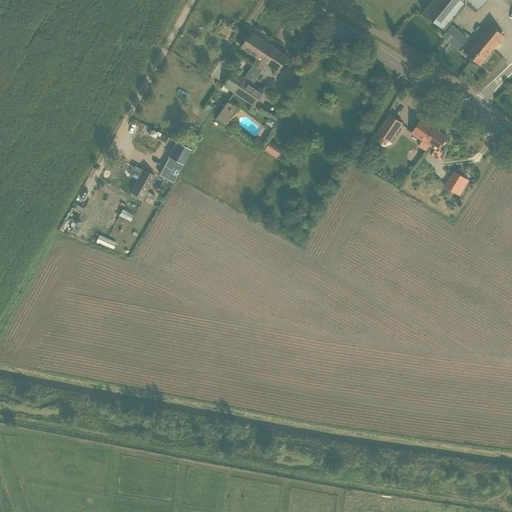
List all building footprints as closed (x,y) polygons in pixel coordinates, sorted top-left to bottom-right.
[(433,0),(423,12),(445,30),(467,4),(476,12),(486,0),(433,0)] [(467,54),(480,65),(504,36),(491,25),(467,54)] [(443,36),(458,49),(466,40),(451,27),(443,36)] [(256,56),(264,61),(273,47),(251,33),(242,47),(256,57),(256,56)] [(265,64),(278,72),(288,57),(273,47),(264,61),(256,56),(256,57),(257,57),(253,64),(261,69),(265,64)] [(223,87),(233,93),(243,77),(234,71),(223,87)] [(233,93),(254,106),(264,91),(243,77),(233,93)] [(217,118),(226,124),(237,108),(229,102),(217,118)] [(372,141),(379,147),(385,139),(389,142),(403,124),(390,114),(376,133),(377,134),(372,141)] [(418,147),(425,151),(429,145),(426,143),(436,129),(421,119),(412,133),(422,140),(418,147)] [(150,129),(147,134),(149,135),(155,138),(158,133),(152,129),(150,129)] [(431,155),(439,161),(445,152),(440,148),(447,137),(436,129),(426,143),(429,145),(435,149),(431,155)] [(176,142),(168,157),(169,158),(181,164),(182,165),(185,160),(191,150),(176,142)] [(268,143),(265,151),(279,156),(282,148),(268,143)] [(131,193),(142,199),(155,176),(143,170),(131,193)] [(467,185),(470,180),(453,171),(444,188),(459,196),(466,184),(467,185)] [(118,219),(129,224),(133,215),(122,210),(118,219)] [(96,242),(113,249),(115,242),(98,236),(96,242)]
